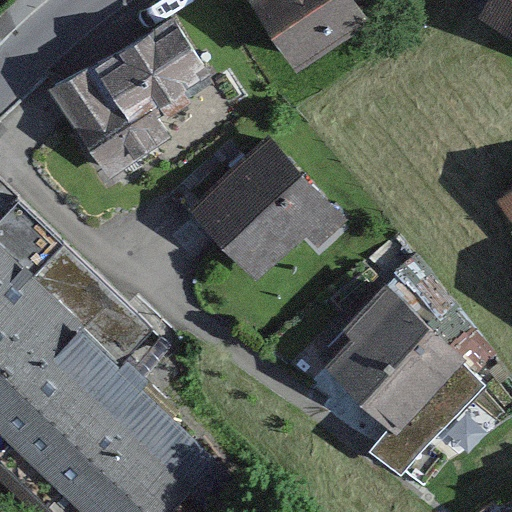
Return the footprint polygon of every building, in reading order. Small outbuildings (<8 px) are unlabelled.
[(345,0),(246,0),(240,4),(288,75),(362,25),(345,0)] [(511,0),(487,0),(477,19),(511,38),(511,0)] [(174,15),(50,85),(108,186),(171,150),(149,111),(210,76),(174,15)] [(267,134),(185,212),(254,285),(306,235),(320,250),(351,221),(267,134)] [(511,190),(498,200),(511,220),(511,190)] [(0,477),(36,511),(227,511),(248,491),(119,366),(151,333),(15,202),(0,217),(0,477)] [(494,386),(376,288),(334,333),(347,349),(321,372),(385,423),(365,450),(408,477),(494,386)]
